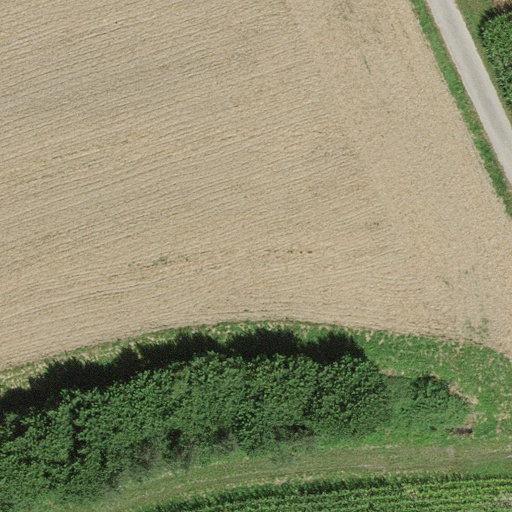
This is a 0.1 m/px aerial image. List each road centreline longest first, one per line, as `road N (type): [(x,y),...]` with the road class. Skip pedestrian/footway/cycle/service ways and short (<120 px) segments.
road 1 (track): [(511,457),(379,464),(128,497),(74,511)]
road 2 (track): [(429,0),(511,178)]
